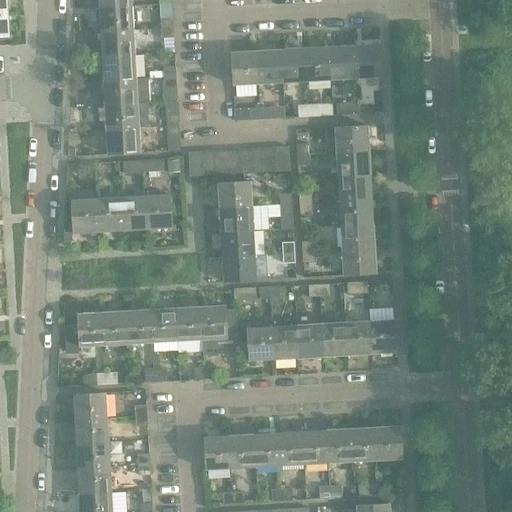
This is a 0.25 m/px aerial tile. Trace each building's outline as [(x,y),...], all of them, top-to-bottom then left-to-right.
[(7,0),(0,0),(0,13),(8,13),(7,0)] [(131,0),(99,0),(100,8),(132,6),(131,0)] [(132,6),(100,8),(101,33),(133,31),(132,6)] [(8,13),(0,13),(0,37),(9,37),(8,13)] [(161,19),(161,29),(173,29),(173,18),(161,19)] [(173,29),(161,29),(162,39),(174,39),(173,29)] [(133,31),(101,33),(102,57),(135,55),(133,31)] [(379,45),(354,47),(356,79),(381,77),(379,45)] [(354,47),(330,48),(332,80),(356,79),(354,47)] [(330,48),(305,50),(307,81),(332,80),(330,48)] [(305,50),(281,51),(283,83),(307,81),(305,50)] [(281,51),(256,52),(258,84),(283,83),(281,51)] [(258,84),(256,52),(232,54),(233,86),(258,84)] [(135,55),(102,57),(104,81),(136,80),(135,55)] [(164,68),(164,78),(176,77),(175,67),(164,68)] [(176,77),(164,78),(165,88),(176,88),(176,77)] [(136,80),(104,81),(105,106),(137,104),(149,103),(148,79),(136,80)] [(357,103),(347,104),(348,115),(358,115),(357,103)] [(137,104),(105,106),(106,130),(139,128),(137,104)] [(348,115),(347,104),(337,104),(338,116),(348,115)] [(319,105),(309,106),(309,118),(319,117),(319,105)] [(309,118),(309,106),(298,106),(299,118),(309,118)] [(270,108),(260,109),(260,120),(271,120),(270,108)] [(260,120),(260,109),(249,109),(250,121),(260,120)] [(166,117),(167,127),(179,126),(178,116),(166,117)] [(179,126),(167,127),(167,137),(179,136),(179,126)] [(336,128),(337,153),(370,151),(368,126),(336,128)] [(139,128),(106,130),(108,155),(140,153),(139,128)] [(296,145),(297,155),(309,154),(308,144),(296,145)] [(288,147),(276,148),(277,172),(290,171),(288,147)] [(276,148),(263,149),(265,173),(277,172),(276,148)] [(251,149),(238,150),(240,174),(252,174),(251,149)] [(263,149),(251,149),(252,174),(265,173),(263,149)] [(238,150),(226,151),(227,175),(240,174),(238,150)] [(213,151),(201,152),(202,176),(215,176),(213,151)] [(226,151),(213,151),(215,176),(227,175),(226,151)] [(370,151),(337,153),(338,177),(371,175),(370,151)] [(202,176),(201,152),(188,153),(189,177),(202,176)] [(309,154),(297,155),(298,165),(309,165),(309,154)] [(163,160),(143,161),(143,173),(164,172),(163,160)] [(143,173),(143,161),(122,162),(123,174),(143,173)] [(371,175),(338,177),(340,202),(372,200),(371,175)] [(219,184),(220,208),(252,207),(251,182),(219,184)] [(299,194),(300,204),(311,203),(311,193),(299,194)] [(279,195),(280,205),(292,204),(291,194),(279,195)] [(170,196),(145,197),(147,229),(172,228),(170,196)] [(145,197),(120,199),(122,231),(147,229),(145,197)] [(120,199),(96,200),(98,232),(122,231),(120,199)] [(98,232),(96,200),(71,201),(73,234),(98,232)] [(372,200),(340,202),(341,226),(374,224),(372,200)] [(311,203),(300,204),(300,214),(312,214),(311,203)] [(292,204),(280,205),(281,215),(292,215),(292,204)] [(252,207),(220,208),(221,233),(254,231),(252,207)] [(374,224),(341,226),(343,251),(375,249),(374,224)] [(254,231),(221,233),(223,257),(255,256),(254,231)] [(302,243),(303,253),(314,252),(314,242),(302,243)] [(282,244),(283,254),(295,253),(294,243),(282,244)] [(375,249),(343,251),(344,275),(377,274),(375,249)] [(314,252),(303,253),(303,263),(315,262),(314,252)] [(295,253),(283,254),(283,264),(295,264),(295,253)] [(255,256),(223,257),(224,282),(257,281),(255,256)] [(368,282),(358,283),(358,294),(369,294),(368,282)] [(358,294),(358,283),(347,283),(348,295),(358,294)] [(329,284),(319,285),(320,297),(330,296),(329,284)] [(320,297),(319,285),(309,285),(310,297),(320,297)] [(281,287),(270,288),(271,299),(281,299),(281,287)] [(271,299),(270,288),(260,288),(261,300),(271,299)] [(226,306),(201,308),(203,340),(228,338),(226,306)] [(201,308),(176,309),(178,341),(203,340),(201,308)] [(176,309),(152,310),(154,343),(178,341),(176,309)] [(152,310),(128,312),(129,344),(154,343),(152,310)] [(128,312),(103,313),(105,345),(129,344),(128,312)] [(105,345),(103,313),(78,315),(79,326),(65,327),(66,353),(82,352),(81,347),(105,345)] [(395,321),(370,322),(372,355),(397,353),(395,321)] [(370,322),(346,324),(348,356),(372,355),(370,322)] [(346,324),(321,325),(323,357),(348,356),(346,324)] [(321,325),(297,326),(299,359),(323,357),(321,325)] [(297,326),(273,328),(275,360),(299,359),(297,326)] [(275,360),(273,328),(248,329),(250,362),(275,360)] [(205,380),(204,368),(194,369),(195,381),(205,380)] [(215,368),(204,368),(205,380),(215,379),(215,368)] [(156,383),(155,371),(145,372),(146,384),(156,383)] [(166,371),(155,371),(156,383),(166,382),(166,371)] [(107,386),(107,374),(88,375),(89,387),(107,386)] [(117,374),(107,374),(107,386),(118,385),(117,374)] [(74,396),(76,421),(108,419),(107,394),(74,396)] [(136,407),(136,417),(148,417),(147,406),(136,407)] [(148,417),(136,417),(137,427),(149,427),(148,417)] [(108,419),(76,421),(77,445),(109,443),(108,419)] [(401,427),(376,428),(378,461),(403,459),(401,427)] [(376,428),(352,430),(354,462),(378,461),(376,428)] [(352,430),(328,431),(329,463),(354,462),(352,430)] [(328,431),(303,433),(305,465),(329,463),(328,431)] [(303,433),(279,434),(281,466),(305,465),(303,433)] [(279,434),(254,435),(256,468),(281,466),(279,434)] [(254,435),(230,437),(232,469),(256,468),(254,435)] [(232,469),(230,437),(205,438),(207,470),(232,469)] [(109,443),(77,445),(79,470),(111,468),(109,443)] [(138,456),(139,466),(151,465),(150,455),(138,456)] [(151,465),(139,466),(140,476),(151,476),(151,465)] [(111,468),(79,470),(80,494),(112,492),(111,468)] [(390,484),(380,485),(380,497),(391,496),(390,484)] [(380,497),(380,485),(369,486),(370,497),(380,497)] [(341,487),(331,488),(331,499),(342,499),(341,487)] [(331,499),(331,488),(320,488),(321,500),(331,499)] [(292,490),(282,491),(283,502),(293,502),(292,490)] [(283,502),(282,491),(272,491),(272,503),(283,502)] [(113,511),(112,492),(80,494),(81,511),(113,511)] [(234,505),(233,493),(223,494),(224,506),(234,505)] [(243,493),(233,493),(234,505),(244,504),(243,493)]
